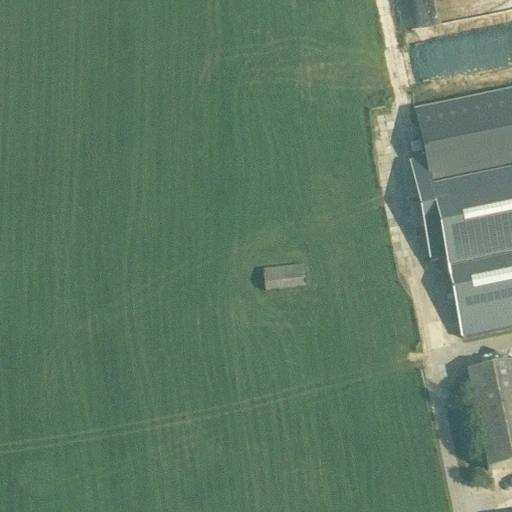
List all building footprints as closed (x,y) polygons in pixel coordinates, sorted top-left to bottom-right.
[(420,0),(420,22),(438,22),(438,0),(420,0)] [(511,32),(412,49),(417,79),(511,63),(511,32)] [(438,183),(511,167),(511,89),(423,108),(438,183)] [(511,235),(444,250),(463,340),(511,329),(511,235)] [(303,268),(261,273),(265,297),(306,292),(303,268)] [(511,365),(467,375),(487,473),(511,467),(511,365)]
